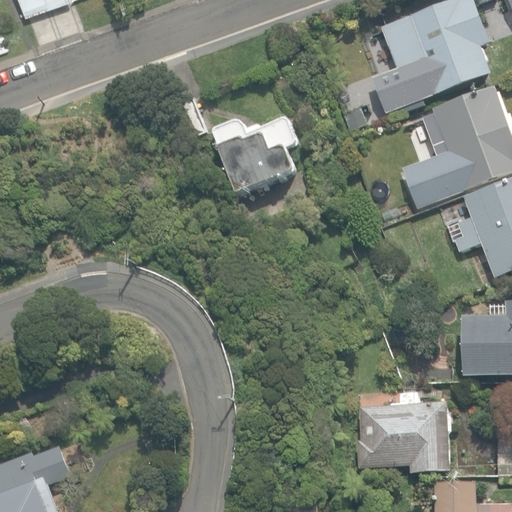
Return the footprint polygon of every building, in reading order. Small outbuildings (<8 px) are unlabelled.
[(22,0),(28,16),(72,0),(22,0)] [(493,45),(475,0),(458,0),(383,29),(402,80),(410,77),(421,106),(496,77),(484,48),(493,45)] [(334,70),(349,63),(342,48),(327,55),(334,70)] [(419,211),(511,175),(511,126),(499,89),(437,113),(424,118),(439,159),(404,172),(419,211)] [(177,105),(192,140),(209,133),(194,98),(177,105)] [(220,148),(241,196),(293,176),(293,175),(294,175),(294,174),(295,174),(295,173),(295,172),(296,172),(296,171),(296,170),(296,169),(296,168),(289,151),(296,148),(297,148),(297,147),(298,147),(298,146),(299,146),(299,145),(299,144),(299,143),(299,142),(292,124),(292,123),(290,122),(289,121),(288,121),(287,121),(286,121),(285,121),(251,134),(247,126),(247,125),(247,124),(246,124),(246,123),(245,123),(244,122),(243,122),(242,122),(241,122),(240,122),(239,122),(238,122),(217,131),(216,131),(216,136),(220,148)] [(484,245),(496,279),(511,273),(511,182),(467,200),(474,219),(462,224),(460,221),(448,225),(455,243),(456,242),(461,254),(484,245)] [(466,319),(466,378),(511,377),(511,305),(511,319),(466,319)] [(413,468),(413,474),(453,473),(452,405),(423,405),(422,396),(404,397),(404,405),(394,405),(393,406),(362,407),(362,441),(359,441),(359,470),(413,468)] [(500,476),(511,475),(511,433),(500,433),(500,476)] [(0,511),(62,511),(53,487),(74,479),(63,449),(36,458),(35,455),(0,468),(0,511)] [(511,511),(511,505),(480,505),(480,484),(438,484),(437,511),(511,511)]
